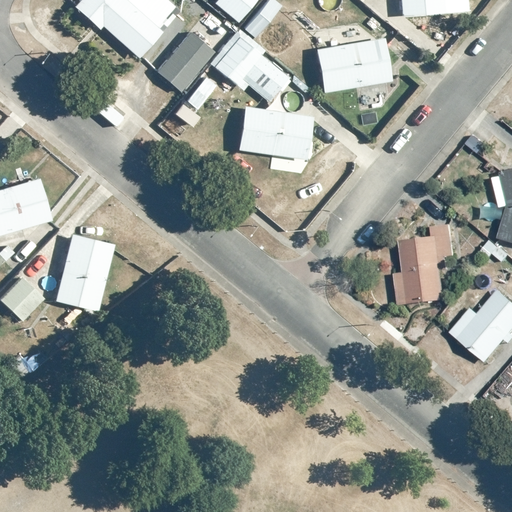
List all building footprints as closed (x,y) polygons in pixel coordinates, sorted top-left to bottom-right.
[(158,33),(121,0),(78,0),(71,8),(95,30),(98,26),(134,59),(158,33)] [(253,0),(211,0),(210,2),(233,23),(253,0)] [(278,6),(271,0),(263,0),(240,29),(251,38),(278,6)] [(397,0),(398,17),(441,14),(439,0),(397,0)] [(210,53),(186,33),(154,73),(177,92),(210,53)] [(387,82),(380,38),(312,49),(319,93),(387,82)] [(286,78),(257,54),(240,74),(269,98),(286,78)] [(241,108),(235,150),(272,156),(302,160),(308,118),(241,108)] [(511,172),(489,179),(498,209),(505,208),(497,239),(511,242),(511,172)] [(0,223),(35,214),(25,178),(0,185),(0,223)] [(451,256),(449,226),(430,227),(431,238),(401,239),(402,273),(394,273),(395,305),(441,303),(440,256),(451,256)] [(83,313),(92,234),(48,229),(39,307),(83,313)] [(511,329),(511,302),(498,291),(478,315),(470,308),(449,334),(484,363),(511,329)] [(28,369),(16,353),(4,362),(17,378),(28,369)]
